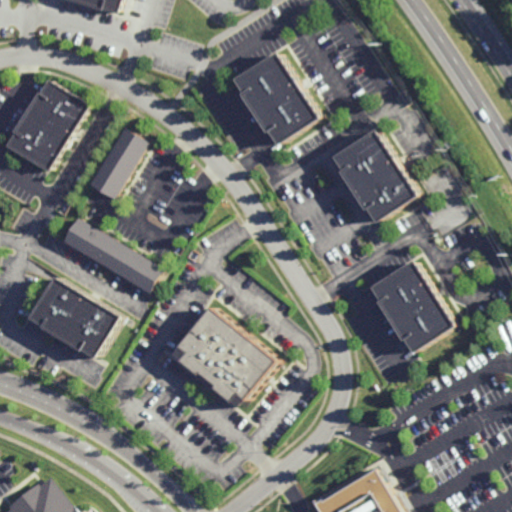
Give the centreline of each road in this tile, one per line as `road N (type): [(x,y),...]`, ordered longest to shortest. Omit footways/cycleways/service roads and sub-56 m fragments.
road 1 (residential): [(0,60),(71,62),(149,102),(192,135),(256,212),(324,318),(343,368),(333,423),(236,511)]
road 2 (tertiary): [(195,511),(73,414),(0,382)]
road 3 (tertiary): [(0,417),(95,463),(159,511)]
road 4 (motorway): [(413,0),(511,153)]
